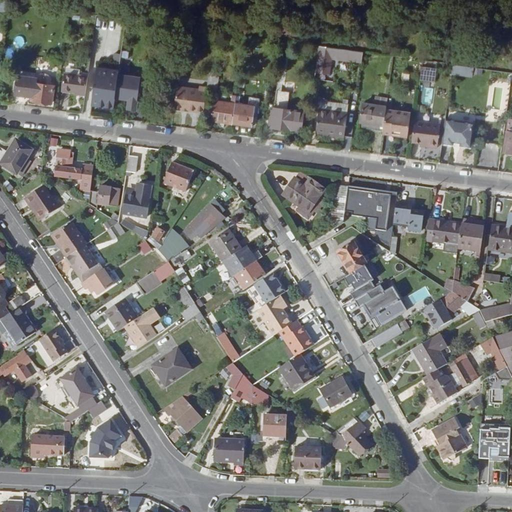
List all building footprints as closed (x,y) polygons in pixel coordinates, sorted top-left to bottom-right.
[(319,52),(320,46),(276,40),(275,46),(319,52)] [(320,46),(319,52),(317,69),(325,70),(327,59),(333,60),(347,62),(349,50),(320,46)] [(333,60),(327,59),(325,70),(332,71),(333,60)] [(68,68),(67,74),(89,77),(89,74),(79,72),(77,70),(77,68),(76,66),(75,65),(74,64),(73,64),(71,64),(70,64),(69,65),(68,66),(68,68)] [(452,66),(452,75),(472,77),(473,67),(452,66)] [(438,69),(423,67),(421,80),(436,82),(438,69)] [(115,108),(116,98),(119,75),(120,71),(97,68),(92,105),(115,108)] [(89,77),(67,74),(65,73),(63,91),(87,95),(89,77)] [(119,75),(116,98),(130,99),(128,110),(137,111),(142,78),(119,75)] [(33,101),(53,103),(55,86),(37,83),(38,78),(19,76),(16,96),(33,98),(33,101)] [(208,88),(207,92),(217,93),(219,78),(210,77),(208,88)] [(207,92),(208,88),(200,87),(200,90),(178,87),(175,109),(182,110),(182,109),(189,110),(189,111),(204,114),(206,105),(207,92)] [(214,121),(233,124),(236,103),(237,96),(233,95),(232,103),(216,101),(216,106),(214,106),(212,116),(214,116),(214,121)] [(271,110),(269,125),(272,125),(272,128),(302,132),(305,112),(287,109),(289,96),(277,95),(275,108),(274,110),(271,110)] [(248,105),(256,106),(262,107),(263,98),(249,97),(248,105)] [(360,122),(384,126),(388,101),(388,98),(380,97),(379,106),(363,103),(360,122)] [(394,102),(388,101),(384,126),(383,134),(409,137),(412,114),(392,111),(394,102)] [(321,102),(320,109),(349,113),(350,106),(321,102)] [(248,105),(236,103),(233,124),(253,127),(256,106),(248,105)] [(212,116),(214,106),(206,105),(204,114),(204,115),(212,116)] [(349,113),(320,109),(317,133),(345,137),(349,113)] [(476,122),(446,118),(443,143),(454,145),(455,143),(461,143),(461,145),(472,147),(476,122)] [(442,125),(415,121),(412,142),(428,144),(428,147),(438,148),(442,125)] [(15,143),(2,165),(18,175),(29,158),(23,155),(27,150),(15,143)] [(485,165),(497,166),(498,143),(486,143),(485,165)] [(84,171),(68,168),(71,152),(60,150),(57,166),(57,165),(55,176),(82,180),(81,191),(91,193),(95,167),(85,165),(84,171)] [(139,156),(130,155),(128,162),(127,172),(137,172),(139,156)] [(194,172),(172,164),(164,184),(186,192),(194,172)] [(308,187),(312,181),(302,174),(298,180),(308,187)] [(309,218),(312,215),(313,215),(316,210),(318,211),(326,199),(320,195),(324,189),(312,181),(308,187),(298,180),(286,197),(299,206),(296,209),(309,218)] [(349,187),(337,186),(332,221),(344,223),(346,208),(354,209),(353,216),(377,219),(376,230),(386,232),(392,194),(358,189),(357,189),(349,188),(349,187)] [(27,199),(32,207),(34,205),(45,220),(61,209),(45,187),(27,199)] [(102,187),(101,194),(91,193),(90,205),(116,221),(121,190),(102,187)] [(124,219),(146,223),(150,200),(152,191),(139,188),(137,197),(128,196),(124,219)] [(169,262),(189,250),(225,226),(222,223),(225,221),(224,219),(225,218),(221,215),(226,211),(217,200),(186,231),(184,229),(178,235),(173,229),(159,250),(169,262)] [(34,205),(32,207),(43,222),(45,220),(34,205)] [(394,224),(411,227),(410,230),(421,232),(424,212),(413,210),(413,207),(397,205),(394,224)] [(235,213),(238,217),(246,212),(244,208),(235,213)] [(463,219),(462,225),(459,249),(481,252),(485,228),(471,226),(472,221),(463,219)] [(62,250),(67,258),(86,246),(87,245),(73,222),(55,234),(64,249),(62,250)] [(459,249),(462,225),(447,222),(447,224),(437,222),(433,248),(458,252),(459,249)] [(119,224),(110,229),(115,238),(124,233),(119,224)] [(511,252),(511,228),(508,228),(492,225),(489,250),(511,252)] [(134,232),(148,241),(149,232),(136,228),(134,232)] [(160,242),(166,233),(159,228),(153,237),(160,242)] [(211,242),(224,262),(243,250),(229,230),(211,242)] [(64,249),(55,234),(53,236),(62,250),(64,249)] [(393,237),(391,252),(396,256),(399,237),(393,237)] [(146,242),(138,247),(144,255),(152,250),(146,242)] [(367,263),(355,243),(338,253),(351,273),(366,264),(367,263)] [(86,246),(67,258),(72,265),(75,264),(82,275),(98,264),(86,246)] [(248,247),(243,250),(224,262),(234,277),(237,276),(256,263),(264,257),(260,251),(254,255),(248,247)] [(189,250),(169,262),(176,273),(179,277),(183,274),(178,266),(193,256),(189,250)] [(162,282),(176,273),(169,262),(155,271),(162,282)] [(266,276),(256,263),(237,276),(246,289),(266,276)] [(352,274),(345,278),(350,287),(352,285),(356,291),(351,293),(355,301),(377,288),(373,281),(375,280),(366,264),(351,273),(352,274)] [(81,283),(86,289),(92,285),(98,295),(114,284),(103,268),(81,283)] [(138,282),(146,293),(162,282),(155,271),(138,282)] [(274,273),(255,286),(267,305),(281,296),(286,292),(274,273)] [(499,284),(500,275),(485,273),(483,281),(499,284)] [(453,292),(454,282),(448,280),(446,288),(453,292)] [(454,282),(453,292),(468,302),(476,289),(466,285),(454,281),(454,282)] [(382,327),(403,314),(396,302),(402,299),(395,287),(386,292),(382,285),(377,288),(355,301),(360,308),(365,305),(368,309),(366,310),(372,320),(376,317),(382,327)] [(0,320),(2,320),(10,314),(6,308),(2,302),(5,300),(6,294),(2,287),(0,286),(0,320)] [(196,317),(202,313),(186,287),(178,293),(188,309),(183,313),(189,322),(196,317)] [(468,302),(453,292),(451,293),(444,300),(427,310),(437,328),(453,319),(451,316),(461,307),(471,316),(474,314),(481,310),(468,302)] [(105,304),(108,309),(126,298),(123,293),(105,304)] [(267,305),(258,311),(275,336),(280,333),(293,324),(280,306),(285,303),(281,296),(267,305)] [(16,300),(6,308),(10,314),(21,307),(16,300)] [(120,332),(139,319),(127,300),(107,312),(120,332)] [(487,323),(510,316),(511,304),(481,311),(485,319),(487,323)] [(2,320),(18,345),(37,332),(25,314),(27,313),(22,306),(21,307),(10,314),(2,320)] [(481,310),(474,314),(479,321),(485,319),(481,311),(481,310)] [(202,313),(196,317),(207,333),(213,329),(202,313)] [(130,333),(139,347),(157,335),(147,321),(130,333)] [(293,324),(280,333),(297,358),(301,355),(315,346),(303,327),(301,328),(297,322),(293,324)] [(373,339),(377,347),(403,332),(399,324),(373,339)] [(67,346),(56,329),(40,340),(56,363),(70,354),(65,347),(67,346)] [(227,332),(217,336),(230,364),(239,360),(227,332)] [(511,332),(494,337),(494,338),(500,350),(511,346),(511,332)] [(508,366),(500,350),(494,338),(479,346),(484,355),(491,351),(501,370),(508,366)] [(429,376),(448,365),(432,339),(416,348),(422,359),(420,361),(429,376)] [(511,346),(500,350),(508,366),(511,375),(511,346)] [(18,355),(0,367),(0,375),(3,373),(5,377),(15,370),(23,383),(33,376),(26,366),(33,361),(26,350),(18,355)] [(192,370),(179,350),(154,366),(167,386),(192,370)] [(281,368),(295,390),(313,378),(303,363),(305,362),(301,355),(297,358),(281,368)] [(448,365),(429,376),(427,377),(433,388),(435,388),(436,391),(436,393),(442,403),(461,392),(457,385),(464,381),(467,386),(473,382),(459,358),(448,365)] [(236,390),(244,374),(234,364),(226,369),(234,377),(229,387),(236,390)] [(511,375),(508,366),(501,370),(496,374),(498,378),(511,378),(511,375)] [(79,406),(94,396),(78,370),(62,380),(79,406)] [(240,403),(243,398),(245,398),(252,384),(244,374),(232,398),(240,403)] [(323,410),(331,406),(332,407),(352,395),(342,378),(322,389),(325,396),(318,401),(323,410)] [(262,390),(254,386),(253,403),(261,403),(262,390)] [(29,397),(37,398),(37,388),(29,387),(29,397)] [(188,433),(202,420),(182,398),(166,409),(164,409),(172,418),(174,417),(188,433)] [(92,409),(97,416),(109,408),(105,401),(92,409)] [(265,416),(264,436),(287,437),(288,422),(288,417),(265,416)] [(367,431),(355,418),(337,432),(336,433),(335,450),(346,450),(350,445),(360,456),(373,444),(364,434),(367,431)] [(447,458),(449,461),(455,458),(455,453),(466,448),(456,430),(459,428),(455,418),(432,431),(439,445),(437,446),(444,460),(447,458)] [(90,442),(89,457),(108,458),(110,450),(113,452),(117,442),(115,441),(122,437),(111,419),(98,428),(90,442)] [(511,426),(481,425),(480,455),(490,455),(491,448),(500,449),(499,456),(509,456),(511,426)] [(66,439),(37,438),(36,455),(65,456),(66,439)] [(216,440),(215,461),(235,462),(235,464),(245,465),(246,441),(216,440)] [(296,448),(295,469),(322,470),(323,449),(296,448)] [(23,511),(24,507),(24,500),(9,500),(9,506),(0,506),(0,511),(23,511)]
